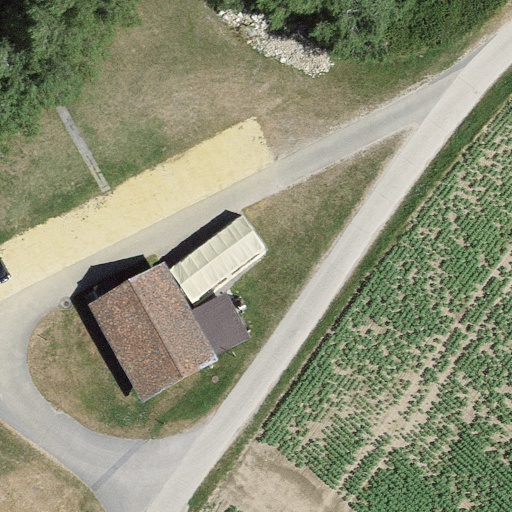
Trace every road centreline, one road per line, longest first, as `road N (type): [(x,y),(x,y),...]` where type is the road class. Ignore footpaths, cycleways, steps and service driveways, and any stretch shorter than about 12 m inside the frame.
road 1 (track): [(166,511),(467,97),(511,52)]
road 2 (track): [(467,97),(338,146),(0,321)]
road 3 (track): [(0,395),(171,504)]
